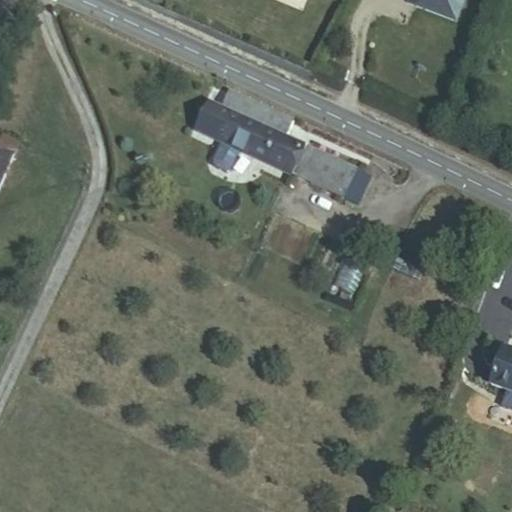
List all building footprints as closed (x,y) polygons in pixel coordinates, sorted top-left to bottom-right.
[(409,0),(446,13),(450,0),(409,0)] [(362,175),(289,142),(297,124),(233,95),(225,111),(211,104),(199,130),(225,142),(244,151),(350,200),(362,175)] [(244,151),(225,142),(215,163),(216,170),(228,176),(234,174),(244,151)] [(0,192),(17,155),(0,147),(0,192)] [(511,351),(510,351),(499,390),(511,393),(511,351)]
